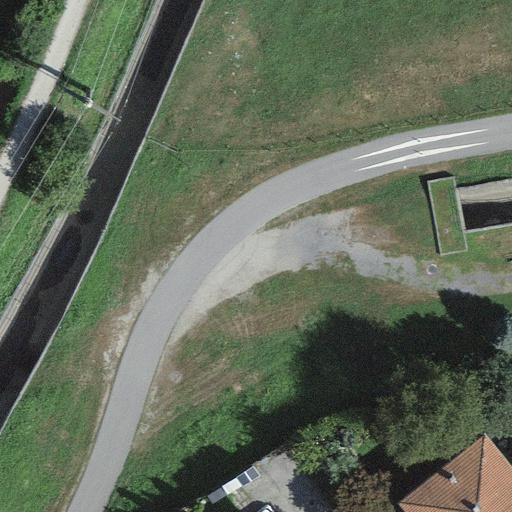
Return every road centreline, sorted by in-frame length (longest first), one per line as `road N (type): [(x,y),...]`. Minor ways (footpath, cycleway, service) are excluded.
road 1 (unclassified): [(511,129),(411,147),(310,178),(211,239),(169,292),(84,511)]
road 2 (track): [(81,0),(0,161)]
